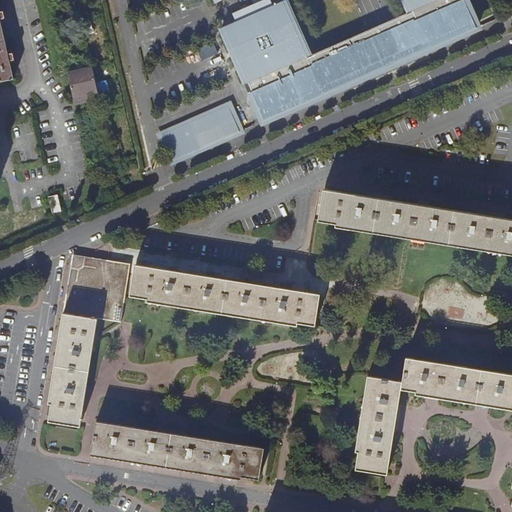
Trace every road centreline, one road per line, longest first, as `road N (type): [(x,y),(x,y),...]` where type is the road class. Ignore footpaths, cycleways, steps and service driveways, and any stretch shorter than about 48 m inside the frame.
road 1 (residential): [(58,241),(511,45)]
road 2 (residential): [(28,464),(345,511)]
road 3 (residential): [(58,241),(28,464)]
